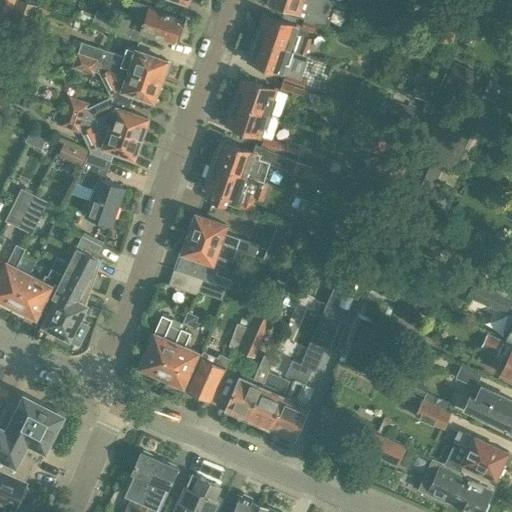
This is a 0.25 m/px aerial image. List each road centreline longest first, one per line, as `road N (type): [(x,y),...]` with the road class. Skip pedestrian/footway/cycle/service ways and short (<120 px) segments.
road 1 (residential): [(93,388),(227,0)]
road 2 (residential): [(378,511),(115,406)]
